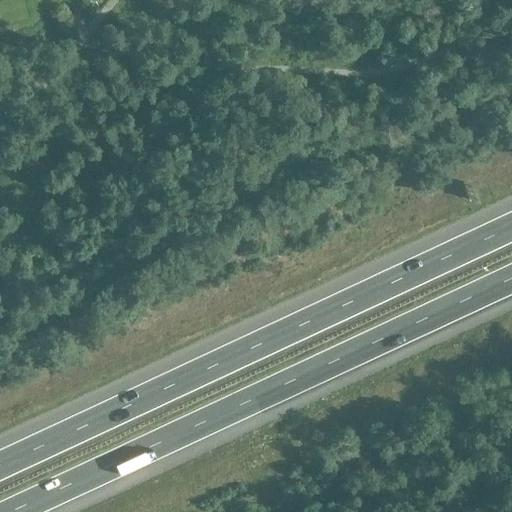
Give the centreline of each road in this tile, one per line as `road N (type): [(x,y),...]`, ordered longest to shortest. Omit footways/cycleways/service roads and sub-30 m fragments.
road 1 (motorway): [(511,223),(0,462)]
road 2 (motorway): [(11,511),(511,280)]
